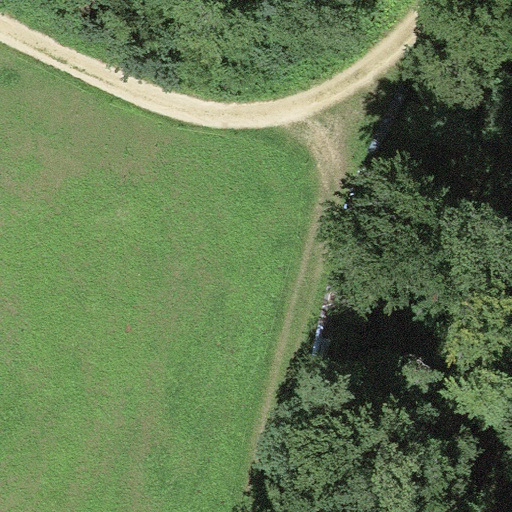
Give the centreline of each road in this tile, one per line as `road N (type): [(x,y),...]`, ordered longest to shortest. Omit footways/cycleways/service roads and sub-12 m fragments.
road 1 (track): [(0,30),(180,110),(275,122),(329,173),(249,511)]
road 2 (track): [(275,122),(443,24),(461,0)]
